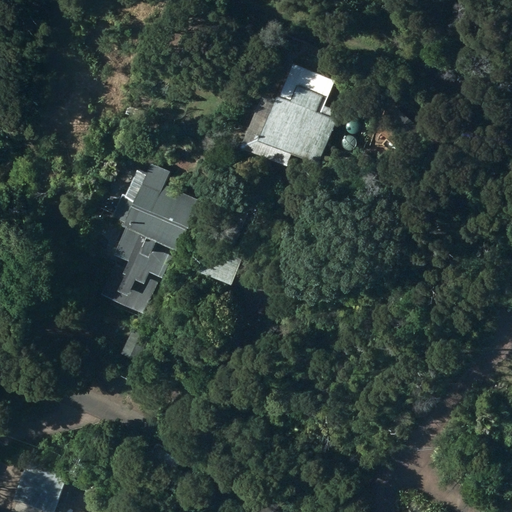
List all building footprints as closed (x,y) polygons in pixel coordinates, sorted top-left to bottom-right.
[(339,117),(318,109),(324,95),(297,85),(291,100),(280,95),(270,119),(265,118),(258,138),(293,153),(295,149),(322,159),(339,117)] [(133,220),(119,254),(104,289),(145,307),(160,271),(167,274),(180,245),(183,246),(204,199),(169,184),(174,171),(144,158),(131,190),(117,184),(109,204),(121,209),(118,214),(133,220)] [(197,267),(237,285),(248,259),(207,242),(197,267)] [(125,348),(142,356),(151,334),(134,326),(125,348)] [(50,511),(57,511),(71,478),(31,464),(17,500),(50,511)]
